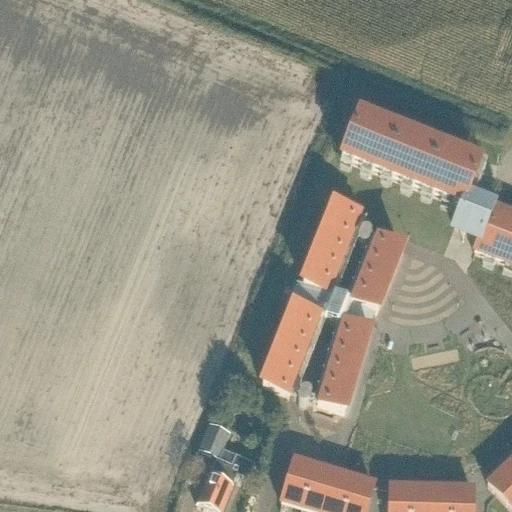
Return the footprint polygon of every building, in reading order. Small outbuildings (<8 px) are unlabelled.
[(465,205),(480,170),(357,121),(341,162),(462,210),(454,231),(480,241),(474,256),(511,271),(511,223),(491,215),(489,220),(475,214),(477,210),(465,205)] [(296,308),(263,390),(289,400),(320,321),(336,328),(314,403),(310,402),(311,401),(311,400),(311,399),(311,398),(310,397),(310,396),(309,395),(308,395),(307,394),(306,394),(305,394),(304,394),(303,394),(302,395),(301,396),(300,396),(300,397),(298,403),(297,404),(297,405),(298,406),(298,407),(298,408),(299,409),(300,409),(301,410),(302,410),(303,410),(304,410),(305,410),(306,409),(307,409),(308,408),(308,407),(308,406),(313,408),(312,409),(344,418),(368,336),(365,335),(373,316),(376,317),(402,253),(371,241),(371,242),(370,242),(370,241),(371,240),(371,239),(370,238),(370,237),(369,236),(369,235),(368,235),(367,234),(366,234),(365,234),(364,234),(363,234),(362,235),(361,235),(361,236),(360,237),(360,238),(358,243),(357,244),(357,245),(357,246),(358,247),(358,248),(359,248),(359,249),(360,250),(361,250),(362,250),(363,250),(364,250),(365,250),(366,250),(367,249),(367,248),(368,247),(368,246),(369,247),(346,304),(329,297),(359,223),(361,219),(335,209),(303,290),(298,289),(291,306),(296,308)] [(215,461),(196,509),(202,511),(224,511),(238,477),(248,482),(254,467),(224,453),(231,437),(210,428),(198,454),(215,461)] [(511,465),(503,474),(511,484),(511,465)] [(281,508),(295,511),(301,511),(314,472),(294,466),(281,508)] [(323,511),(333,477),(314,472),(301,511),(323,511)] [(511,511),(511,484),(503,474),(487,489),(510,511),(511,511)] [(344,511),(353,483),(333,477),(323,511),(344,511)] [(373,489),(353,483),(344,511),(366,511),(372,493),(373,489)] [(409,511),(410,493),(389,492),(389,496),(388,511),(409,511)] [(388,511),(389,496),(372,493),(366,511),(388,511)] [(430,511),(431,493),(410,493),(409,511),(430,511)] [(451,511),(452,494),(431,493),(430,511),(451,511)] [(452,494),(451,511),(472,511),(473,494),(452,494)]
